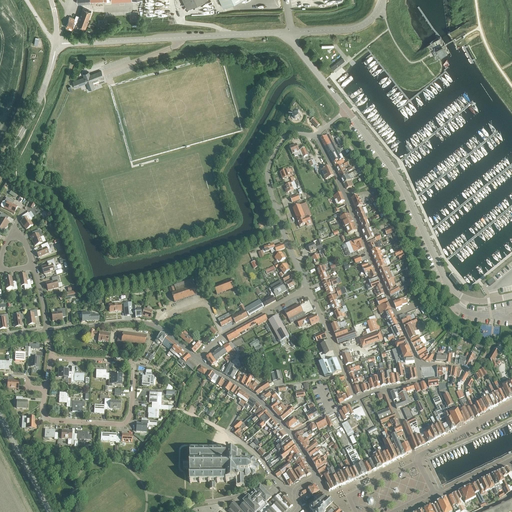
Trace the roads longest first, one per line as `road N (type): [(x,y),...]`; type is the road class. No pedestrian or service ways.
road 1 (residential): [(51,358),(132,361),(131,409),(122,424),(50,419),(45,387)]
road 2 (residential): [(418,364),(315,135)]
road 3 (tertiary): [(482,301),(451,287),(400,180),(346,111)]
road 4 (tertiary): [(58,43),(291,32)]
road 5 (residential): [(306,288),(267,174),(287,136),(315,135)]
road 6 (residential): [(46,331),(140,322),(160,328),(195,359)]
road 7 (tertiary): [(0,167),(42,93),(58,43)]
road 8 (residential): [(195,359),(220,334),(306,288)]
